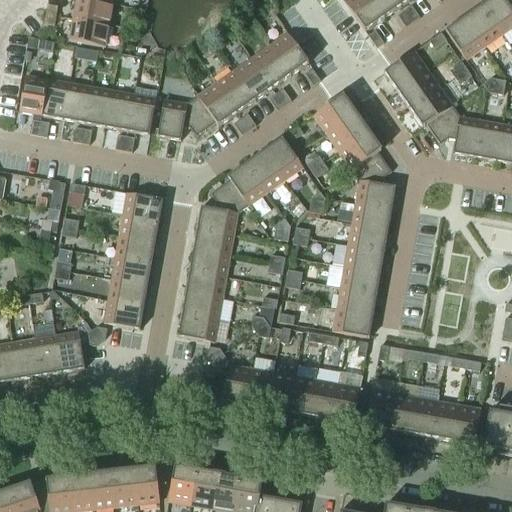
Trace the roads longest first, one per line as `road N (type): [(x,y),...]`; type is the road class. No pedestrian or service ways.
road 1 (residential): [(190,180),(0,143)]
road 2 (tertiary): [(149,424),(337,462)]
road 3 (residential): [(190,180),(353,79)]
road 4 (residential): [(153,366),(190,180)]
road 5 (tertiary): [(337,462),(511,492)]
road 6 (residential): [(385,333),(419,170)]
road 7 (residential): [(0,400),(114,380),(133,363),(153,366)]
road 8 (tertiary): [(0,444),(149,424)]
road 9 (residential): [(353,79),(465,0)]
